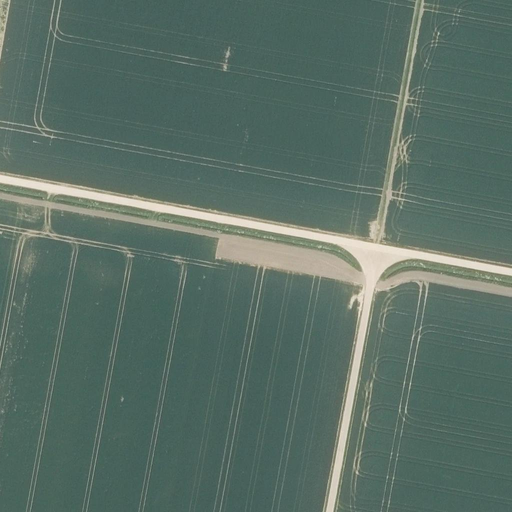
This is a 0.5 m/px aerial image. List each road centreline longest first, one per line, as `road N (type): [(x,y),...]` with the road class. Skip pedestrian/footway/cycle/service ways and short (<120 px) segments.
road 1 (unclassified): [(377,249),(0,181)]
road 2 (unclassified): [(329,511),(377,249)]
road 3 (unclassified): [(511,274),(377,249)]
